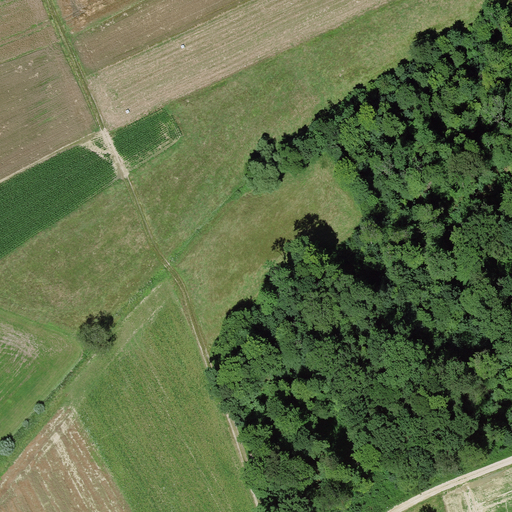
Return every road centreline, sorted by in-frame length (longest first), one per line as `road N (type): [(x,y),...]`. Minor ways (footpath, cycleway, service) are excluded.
road 1 (track): [(49,0),(184,290),(265,511)]
road 2 (track): [(511,460),(404,511)]
